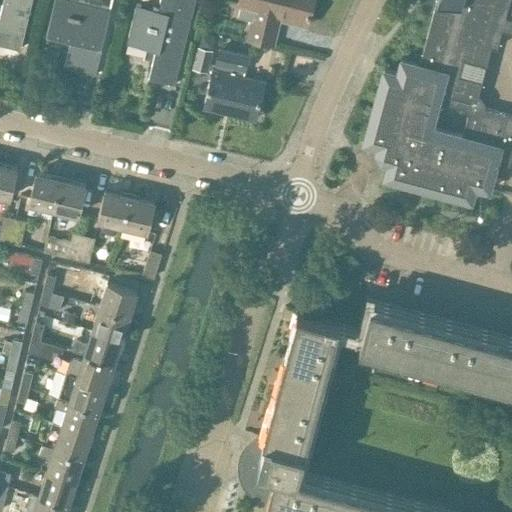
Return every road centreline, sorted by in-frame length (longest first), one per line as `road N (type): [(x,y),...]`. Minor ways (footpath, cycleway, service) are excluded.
road 1 (residential): [(297,193),(192,511)]
road 2 (residential): [(297,193),(0,123)]
road 3 (residential): [(479,278),(383,255),(347,213),(297,193)]
road 4 (residential): [(371,0),(323,108),(297,193)]
